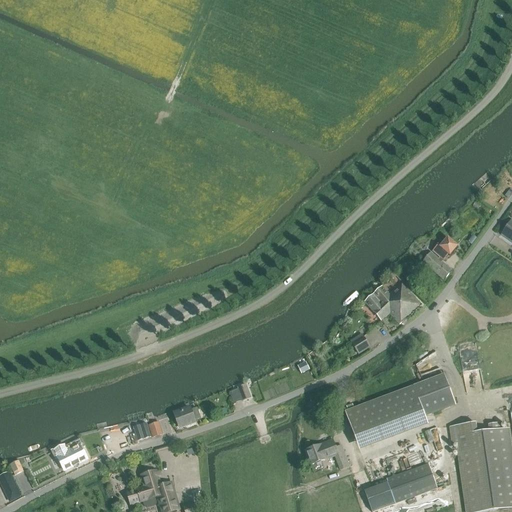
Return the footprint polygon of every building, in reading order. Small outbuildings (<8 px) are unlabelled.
[(478,210),(481,207),(476,202),(473,206),(478,210)] [(511,221),(503,236),(511,242),(511,221)] [(438,245),(433,252),(441,259),(440,260),(431,253),(423,263),(444,281),(452,271),(443,263),(449,255),(451,257),(458,247),(448,239),(441,248),(438,245)] [(421,306),(402,284),(390,295),(383,287),(365,303),(382,322),(390,315),(401,325),(421,306)] [(475,326),(470,328),(474,337),(478,335),(475,326)] [(371,348),(362,335),(352,341),(360,354),(371,348)] [(462,349),(465,379),(479,378),(476,347),(462,349)] [(307,365),(299,369),(302,374),(310,370),(307,365)] [(445,376),(345,413),(356,442),(456,405),(445,376)] [(251,399),(247,387),(239,390),(243,402),(251,399)] [(259,392),(260,400),(270,398),(269,390),(259,392)] [(191,409),(175,415),(179,428),(196,422),(195,421),(201,419),(197,409),(192,411),(191,409)] [(163,435),(159,423),(149,426),(153,438),(163,435)] [(476,424),(450,428),(453,446),(457,445),(468,511),(497,511),(511,510),(511,461),(507,430),(501,431),(500,424),(489,425),(490,432),(477,434),(476,424)] [(150,436),(146,425),(133,429),(137,441),(150,436)] [(392,451),(369,460),(377,482),(429,462),(417,433),(389,443),(392,451)] [(310,467),(319,464),(335,458),(341,472),(350,469),(342,447),(336,449),(333,442),(305,452),(310,467)] [(65,472),(87,461),(80,446),(67,453),(66,451),(64,450),(62,450),(58,452),(57,453),(57,456),(65,472)] [(9,466),(15,477),(25,472),(19,461),(9,466)] [(429,464),(386,479),(388,483),(365,491),(372,511),(373,511),(396,504),(438,489),(429,464)] [(157,499),(161,511),(178,511),(179,511),(173,489),(162,492),(156,472),(142,476),(145,488),(138,490),(138,491),(129,493),(132,506),(142,503),(142,504),(143,504),(144,508),(147,509),(156,507),(157,504),(156,499),(157,499)] [(20,491),(16,483),(3,489),(7,497),(20,491)] [(183,508),(184,511),(200,511),(197,503),(183,508)]
